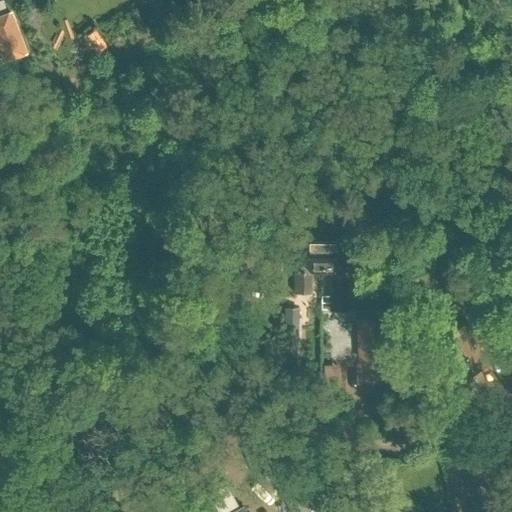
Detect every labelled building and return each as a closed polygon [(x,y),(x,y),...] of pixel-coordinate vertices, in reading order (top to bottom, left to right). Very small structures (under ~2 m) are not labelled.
[(10,12),(0,15),(0,53),(3,61),(25,52),(10,12)] [(294,271),(294,292),(311,292),(311,272),(321,272),(320,241),(298,241),(298,271),(294,271)] [(330,272),(330,310),(347,310),(347,272),(343,272),(343,242),(320,241),(321,272),(330,272)] [(442,276),(448,290),(467,281),(461,267),(442,276)] [(296,340),(296,308),(284,308),(284,340),(296,340)] [(378,316),(355,318),(357,361),(381,359),(378,316)] [(466,321),(438,334),(457,375),(485,362),(466,321)]
